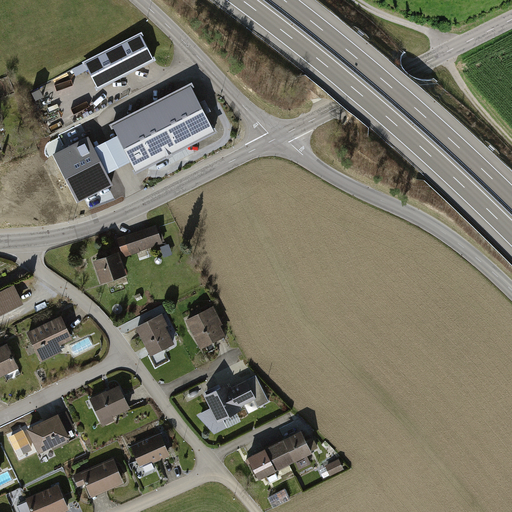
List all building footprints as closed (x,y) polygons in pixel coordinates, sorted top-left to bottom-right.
[(140,37),(83,64),(95,89),(152,62),(140,37)] [(190,86),(111,126),(117,137),(130,162),(135,172),(214,132),(190,86)] [(40,91),(32,94),(35,102),(43,99),(40,91)] [(130,162),(117,137),(94,149),(106,174),(130,162)] [(88,138),(54,155),(78,202),(112,185),(106,174),(94,149),(88,138)] [(162,243),(155,225),(117,239),(123,257),(162,243)] [(99,283),(125,276),(119,252),(92,260),(99,283)] [(0,314),(23,303),(13,283),(0,289),(0,314)] [(212,308),(184,320),(197,348),(224,336),(212,308)] [(61,315),(25,332),(39,363),(60,353),(57,346),(72,339),(61,315)] [(161,315),(136,327),(150,356),(175,344),(172,338),(177,335),(173,328),(169,330),(161,315)] [(0,346),(0,380),(19,370),(6,344),(0,346)] [(228,382),(203,397),(209,409),(197,415),(214,436),(226,430),(224,421),(243,412),(241,406),(247,404),(251,411),(269,402),(255,375),(232,387),(228,382)] [(119,385),(89,400),(102,424),(132,409),(119,385)] [(37,453),(69,439),(57,414),(26,428),(37,453)] [(306,439),(302,429),(276,442),(287,463),(294,460),(299,469),(310,464),(305,455),(317,449),(311,437),(306,439)] [(160,435),(130,448),(139,469),(142,468),(144,473),(155,468),(153,464),(170,456),(160,435)] [(276,442),(246,456),(259,482),(266,478),(270,484),(278,480),(273,471),(287,463),(276,442)] [(123,483),(112,459),(73,477),(79,489),(85,486),(91,498),(123,483)] [(343,472),(337,461),(325,467),(331,478),(343,472)] [(62,511),(68,510),(57,485),(23,500),(24,503),(18,506),(20,511),(62,511)] [(288,488),(266,498),(271,510),(303,495),(299,486),(290,491),(288,488)]
